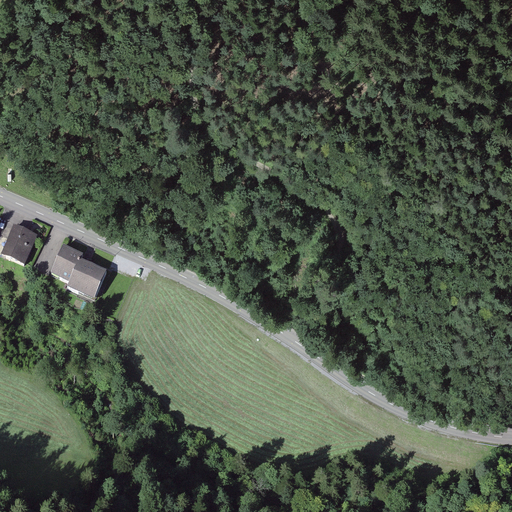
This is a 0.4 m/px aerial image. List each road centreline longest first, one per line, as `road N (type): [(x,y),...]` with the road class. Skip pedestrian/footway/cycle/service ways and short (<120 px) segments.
road 1 (tertiary): [(0,196),(205,287),(388,401),(433,422),(511,438)]
road 2 (track): [(511,384),(420,354),(368,321),(344,293),(339,238),(327,209),(241,158),(213,128),(200,85),(206,50),(236,0)]
